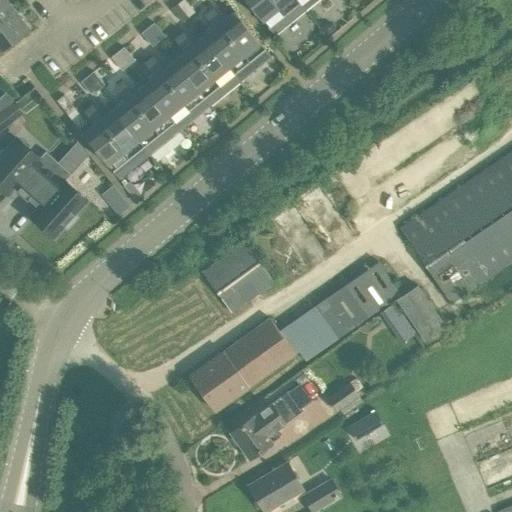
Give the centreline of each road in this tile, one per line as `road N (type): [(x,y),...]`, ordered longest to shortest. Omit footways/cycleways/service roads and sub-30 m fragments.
road 1 (tertiary): [(59,329),(100,282),(403,18)]
road 2 (residential): [(140,395),(336,266),(374,257),(510,168)]
road 3 (residential): [(189,511),(173,443),(140,395)]
road 4 (residential): [(403,18),(476,122)]
